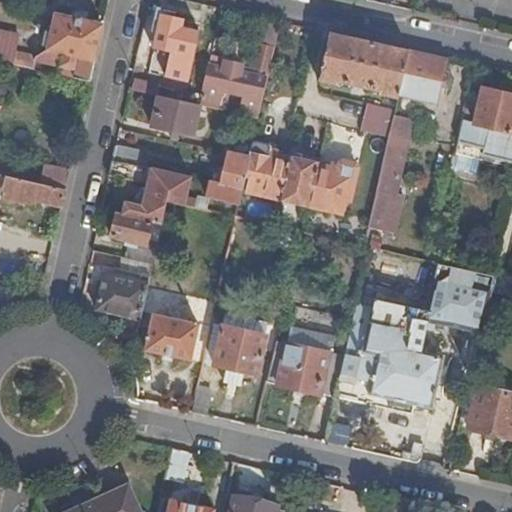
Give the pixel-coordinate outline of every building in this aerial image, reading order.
[(91,81),(103,25),(56,14),(48,50),(36,57),(16,52),(14,64),(91,81)] [(182,21),(163,17),(156,47),(158,48),(154,70),(187,78),(197,33),(181,29),(182,21)] [(0,32),(0,60),(14,64),(16,52),(20,37),(0,32)] [(411,51),(330,33),(320,81),(337,85),(338,81),(370,89),(371,88),(380,91),(379,94),(400,99),(400,96),(411,51)] [(274,47),(258,43),(252,69),(251,75),(267,79),(274,47)] [(449,60),(411,51),(400,96),(439,105),(449,60)] [(224,70),(209,66),(200,106),(223,111),(225,100),(219,99),(221,90),(247,96),(243,116),(259,120),(267,80),(267,79),(251,75),(240,73),(241,66),(225,62),(224,70)] [(252,69),(241,66),(240,73),(251,75),(252,69)] [(0,96),(6,94),(10,85),(6,77),(0,74),(0,96)] [(135,80),(132,91),(159,97),(161,86),(135,80)] [(483,93),(470,90),(452,167),(480,174),(483,161),(484,154),(496,157),(511,160),(511,95),(483,89),(483,93)] [(193,137),(200,106),(160,97),(153,127),(193,137)] [(397,111),(369,105),(363,131),(391,137),(396,117),(397,111)] [(411,120),(396,117),(391,137),(370,228),(394,233),(403,195),(395,193),(411,120)] [(269,145),(254,142),(251,159),(243,191),(343,214),(347,200),(351,201),(358,169),(356,165),(344,162),(340,164),(338,170),(319,166),(318,164),(290,158),(288,158),(270,154),(271,148),(269,145)] [(144,152),(117,146),(114,161),(136,166),(140,167),(144,152)] [(484,154),(483,161),(494,164),(496,157),(484,154)] [(251,159),(229,155),(222,185),(211,183),(208,198),(211,198),(209,211),(215,212),(218,201),(240,206),(243,191),(251,159)] [(136,166),(114,161),(110,175),(133,180),(136,166)] [(153,170),(140,167),(136,166),(133,180),(149,183),(153,170)] [(67,188),(69,173),(45,168),(42,182),(67,188)] [(126,202),(123,214),(153,221),(162,224),(167,201),(195,208),(196,201),(187,199),(191,178),(153,170),(149,183),(142,206),(126,202)] [(62,206),(67,188),(42,182),(7,175),(2,197),(31,204),(33,199),(62,206)] [(211,198),(208,198),(204,197),(201,209),(209,211),(211,198)] [(508,272),(511,251),(511,204),(511,205),(497,269),(508,272)] [(127,259),(153,264),(158,242),(148,239),(153,221),(123,214),(118,212),(112,236),(126,239),(125,246),(129,247),(127,259)] [(226,223),(228,215),(221,214),(220,222),(226,223)] [(290,246),(298,248),(300,239),(292,237),(290,246)] [(364,271),(367,256),(358,254),(356,268),(364,271)] [(120,268),(150,276),(153,264),(127,259),(122,258),(120,268)] [(495,276),(438,263),(433,284),(431,284),(425,310),(375,299),(373,310),(365,345),(361,344),(357,359),(361,360),(360,366),(343,363),(336,397),(413,415),(416,405),(433,409),(439,385),(442,368),(445,356),(423,350),(410,348),(417,319),(430,322),(478,332),(477,339),(481,340),(492,292),(495,276)] [(96,310),(140,320),(150,276),(120,268),(118,276),(105,273),(96,310)] [(492,292),(511,296),(511,272),(508,272),(497,269),(495,276),(492,292)] [(344,358),(343,363),(360,366),(361,360),(357,359),(361,344),(365,345),(373,310),(356,307),(344,358)] [(198,325),(153,315),(145,350),(191,361),(198,325)] [(423,350),(430,322),(417,319),(410,348),(423,350)] [(266,336),(224,326),(215,365),(227,369),(224,382),(240,386),(243,372),(257,375),(266,336)] [(278,386),(335,399),(336,397),(343,363),(344,358),(330,355),(334,337),(291,327),(287,345),(278,386)] [(267,383),(278,386),(287,345),(276,342),(267,383)] [(442,368),(439,385),(446,387),(450,369),(442,368)] [(511,394),(471,385),(461,428),(511,439),(511,394)] [(192,413),(208,417),(212,393),(210,390),(198,386),(192,413)] [(182,452),(173,449),(165,483),(175,485),(182,452)] [(139,511),(128,487),(73,511),(139,511)] [(246,492),(235,489),(234,497),(245,499),(246,492)] [(255,494),(246,492),(245,499),(253,501),(255,494)] [(230,511),(280,511),(277,511),(277,507),(253,501),(245,499),(234,497),(230,511)] [(408,511),(411,503),(392,499),(389,511),(408,511)] [(212,511),(213,510),(171,500),(167,511),(212,511)]
